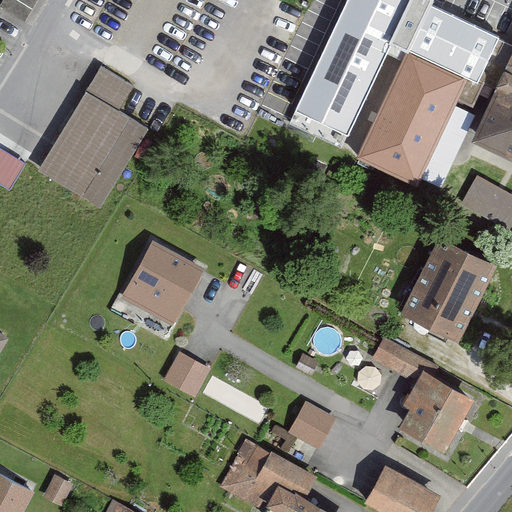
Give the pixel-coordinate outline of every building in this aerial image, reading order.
[(37,0),(2,0),(0,4),(0,5),(25,20),(37,0)] [(346,0),(296,105),(346,129),(387,43),(407,0),(346,0)] [(433,0),(407,0),(387,43),(406,52),(467,79),(478,84),(501,38),(431,7),(433,0)] [(467,79),(406,52),(363,150),(416,175),(467,79)] [(511,57),(473,145),(511,162),(511,57)] [(131,84),(98,65),(39,165),(106,204),(153,124),(119,104),(131,84)] [(0,142),(0,178),(11,184),(26,158),(0,142)] [(511,196),(478,177),(463,202),(506,227),(511,215),(511,196)] [(499,258),(438,228),(398,307),(459,337),(499,258)] [(204,265),(153,236),(120,295),(172,323),(204,265)] [(428,357),(385,334),(372,357),(414,379),(404,397),(411,401),(400,421),(446,446),(476,392),(425,364),(428,357)] [(165,377),(198,393),(213,363),(180,347),(165,377)] [(290,428),(321,445),(338,414),(307,397),(290,428)] [(316,473),(248,435),(220,484),(259,505),(263,498),(283,509),(280,511),(343,511),(306,491),(316,473)] [(429,511),(440,490),(383,461),(365,496),(395,511),(429,511)] [(0,511),(24,511),(37,488),(0,469),(0,511)] [(141,511),(119,500),(112,511),(141,511)]
